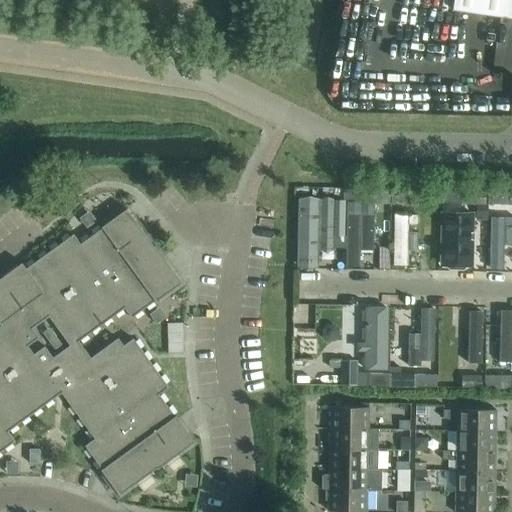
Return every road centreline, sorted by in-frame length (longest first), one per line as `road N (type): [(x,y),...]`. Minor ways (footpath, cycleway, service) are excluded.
road 1 (residential): [(511,146),(332,141),(208,77),(0,51)]
road 2 (residential): [(235,511),(243,475),(227,348),(245,229),(178,222)]
road 3 (residential): [(331,286),(511,290)]
